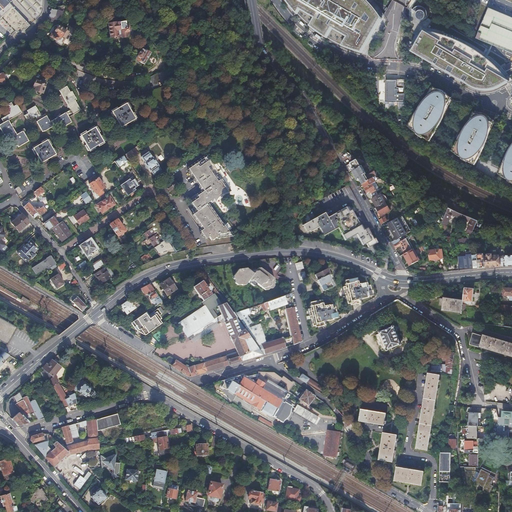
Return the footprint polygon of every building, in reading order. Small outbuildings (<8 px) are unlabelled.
[(0,0),(0,12),(17,31),(19,30),(23,33),(29,29),(32,25),(28,21),(11,2),(13,0),(15,0),(35,20),(40,16),(43,9),(44,0),(43,0),(0,0)] [(382,18),(378,11),(377,10),(374,7),(373,4),(368,0),(286,0),(287,0),(293,8),(299,15),(306,22),(313,28),(321,33),(329,39),(337,43),(346,47),(355,50),(362,52),(382,18)] [(421,20),(424,20),(427,19),(429,18),(430,16),(430,14),(430,11),(430,9),(429,8),(427,6),(426,5),(424,4),(422,4),(420,4),(418,4),(415,6),(414,7),(413,8),(416,11),(416,13),(416,17),(418,19),(421,20)] [(55,10),(50,9),(50,10),(50,12),(49,13),(48,14),(48,15),(51,16),(50,20),(55,22),(56,17),(59,18),(61,12),(55,10)] [(56,28),(50,37),(54,40),(55,42),(59,45),(67,34),(62,31),(63,30),(58,27),(56,28)] [(113,28),(112,29),(112,42),(122,41),(123,44),(129,43),(129,41),(136,41),(136,35),(134,35),(134,34),(132,32),(129,32),(129,28),(119,28),(118,27),(114,27),(113,28)] [(435,33),(424,30),(411,51),(472,87),(476,89),(480,90),(482,90),(486,90),(488,90),(498,87),(506,83),(509,81),(504,75),(499,70),(493,64),(486,57),(478,52),(470,47),(462,42),(453,38),(444,35),(435,33)] [(140,49),(135,60),(144,64),(149,54),(140,49)] [(397,88),(397,80),(386,80),(385,108),(404,109),(405,88),(397,88)] [(37,81),(34,88),(37,88),(36,91),(44,94),(48,84),(47,83),(47,82),(43,81),(42,82),(41,82),(41,83),(37,81)] [(66,87),(59,91),(73,115),(81,110),(74,100),(76,99),(71,92),(70,93),(66,87)] [(407,126),(416,133),(422,137),(429,141),(434,134),(432,133),(436,127),(438,127),(441,122),(439,121),(441,116),(446,107),(445,106),(448,101),(449,101),(451,99),(451,98),(449,96),(436,89),(434,87),(432,90),(432,91),(429,97),(428,96),(425,103),(424,102),(419,111),(417,110),(415,114),(417,115),(413,122),(411,120),(407,126)] [(424,101),(417,110),(419,111),(424,102),(425,103),(428,96),(429,97),(432,91),(432,90),(431,90),(424,101)] [(449,101),(448,101),(445,106),(446,107),(441,116),(439,121),(441,122),(442,117),(445,111),(446,108),(452,99),(451,99),(449,101)] [(4,122),(0,124),(0,128),(5,136),(8,134),(16,147),(17,146),(18,148),(28,143),(23,135),(25,134),(23,130),(18,133),(19,134),(16,135),(8,121),(19,115),(14,106),(12,107),(10,104),(5,107),(9,114),(1,118),(4,122)] [(125,105),(111,113),(120,129),(134,121),(125,105)] [(28,114),(24,117),(27,122),(35,117),(38,122),(36,123),(42,133),(43,132),(44,133),(57,125),(59,128),(70,122),(67,118),(71,116),(68,112),(50,123),(45,114),(41,117),(35,107),(26,111),(28,114)] [(466,162),(467,161),(474,165),(485,144),(486,141),(489,133),(494,122),(493,121),(494,121),(491,119),(492,119),(490,117),(485,114),(482,113),(478,112),(476,111),(475,112),(474,112),(468,123),(465,128),(463,130),(461,133),(452,151),(461,158),(460,159),(466,162)] [(153,134),(163,127),(161,124),(151,131),(153,134)] [(94,129),(80,137),(89,152),(103,144),(94,129)] [(46,141),(32,149),(41,164),(55,156),(46,141)] [(511,144),(511,147),(509,149),(507,152),(500,168),(498,174),(507,180),(507,181),(511,183),(511,144)] [(130,151),(125,155),(128,158),(130,157),(132,159),(138,155),(134,148),(130,151)] [(148,152),(141,157),(145,163),(144,163),(148,170),(149,170),(153,175),(161,170),(157,164),(158,164),(153,157),(152,157),(148,152)] [(126,162),(122,156),(116,160),(112,163),(117,169),(126,162)] [(191,176),(192,176),(194,178),(193,180),(193,181),(193,182),(194,183),(195,184),(197,184),(198,184),(199,186),(198,187),(198,188),(198,189),(198,190),(199,191),(200,192),(202,192),(202,191),(203,191),(203,192),(196,197),(195,195),(187,201),(192,208),(190,209),(193,214),(192,215),(193,216),(192,217),(192,218),(192,219),(193,220),(194,221),(195,221),(196,221),(197,221),(197,222),(197,223),(196,224),(196,226),(197,227),(198,227),(199,228),(200,228),(201,228),(203,229),(200,231),(200,232),(200,233),(200,235),(201,236),(201,237),(203,238),(204,237),(205,239),(208,237),(210,240),(215,237),(216,238),(231,236),(225,228),(224,229),(221,226),(222,225),(222,223),(221,222),(221,221),(219,221),(218,221),(216,219),(217,218),(217,217),(217,216),(217,215),(215,214),(213,213),(213,214),(211,212),(212,210),(212,209),(212,208),(211,207),(211,206),(210,206),(208,206),(207,206),(206,204),(209,202),(210,204),(212,200),(214,203),(215,201),(216,199),(218,198),(220,196),(222,195),(224,194),(227,194),(228,194),(227,193),(231,192),(212,164),(206,157),(196,164),(188,170),(188,171),(187,172),(187,173),(187,174),(188,175),(188,176),(189,176),(191,176)] [(375,178),(377,177),(376,173),(369,177),(363,167),(361,167),(358,161),(347,167),(350,172),(353,171),(358,181),(361,180),(363,184),(375,178)] [(125,177),(127,180),(128,179),(131,177),(135,174),(134,171),(125,177)] [(104,184),(97,174),(91,179),(93,182),(90,185),(97,194),(98,193),(103,189),(101,186),(104,184)] [(127,180),(125,181),(120,185),(122,188),(119,190),(122,195),(125,193),(128,196),(135,191),(134,189),(138,186),(135,183),(139,180),(135,174),(131,177),(133,179),(129,181),(128,179),(127,180)] [(363,190),(377,182),(375,178),(363,184),(364,186),(361,188),(363,190)] [(174,182),(166,187),(169,192),(177,186),(174,182)] [(374,185),(366,189),(368,194),(372,192),(373,194),(377,191),(374,185)] [(43,191),(41,187),(34,192),(37,196),(43,191)] [(103,189),(98,193),(101,197),(106,193),(103,189)] [(90,201),(91,200),(86,192),(80,195),(86,204),(87,203),(90,201)] [(377,207),(385,202),(381,194),(372,199),(377,207)] [(109,196),(96,205),(103,215),(116,206),(109,196)] [(390,212),(385,202),(377,207),(382,216),(390,212)] [(40,217),(46,212),(42,207),(39,210),(38,208),(34,208),(32,209),(28,203),(25,205),(24,204),(22,205),(34,219),(38,215),(40,217)] [(319,227),(322,233),(323,236),(338,227),(345,240),(356,234),(362,245),(366,244),(368,247),(375,244),(366,228),(362,230),(348,206),(327,217),(324,213),(303,225),(305,230),(308,229),(310,232),(319,227)] [(461,218),(463,215),(459,213),(448,208),(444,218),(442,217),(441,218),(443,234),(452,213),(455,214),(455,216),(461,218)] [(74,217),(72,214),(67,218),(73,225),(77,222),(79,225),(89,219),(83,210),(74,217)] [(30,222),(22,214),(11,223),(18,232),(30,222)] [(472,232),(477,221),(463,215),(461,218),(467,221),(468,220),(471,221),(467,230),(472,232)] [(52,216),(44,223),(50,231),(52,229),(58,224),(52,216)] [(397,220),(405,235),(406,235),(411,232),(403,217),(398,220),(397,220)] [(117,220),(109,226),(117,237),(125,231),(117,220)] [(394,241),(391,242),(393,246),(399,243),(400,242),(398,239),(405,235),(397,220),(388,225),(391,229),(388,230),(394,241)] [(147,249),(150,253),(154,250),(164,243),(161,239),(164,237),(160,232),(162,230),(156,221),(145,228),(147,232),(141,236),(145,242),(147,241),(151,246),(147,249)] [(61,222),(58,224),(52,229),(61,241),(70,235),(61,222)] [(0,250),(4,254),(9,249),(1,240),(1,237),(4,237),(5,233),(1,233),(2,228),(0,227),(0,250)] [(127,235),(119,240),(122,244),(129,239),(127,235)] [(91,238),(84,242),(92,254),(90,255),(92,258),(94,258),(99,254),(99,253),(97,250),(98,249),(91,238)] [(405,239),(400,242),(399,243),(393,246),(394,248),(400,245),(404,255),(411,251),(405,239)] [(176,254),(167,241),(164,243),(154,250),(160,259),(167,256),(176,254)] [(92,254),(84,242),(78,246),(89,262),(92,258),(90,255),(92,254)] [(23,248),(18,253),(26,261),(31,256),(33,258),(36,254),(34,252),(36,250),(29,243),(23,248)] [(442,249),(428,251),(428,256),(429,261),(443,259),(442,249)] [(418,261),(413,250),(411,251),(404,255),(401,256),(407,267),(418,261)] [(499,259),(499,256),(490,257),(490,255),(486,256),(486,257),(483,258),(482,255),(472,256),(472,255),(465,256),(466,258),(458,259),(459,266),(458,266),(458,271),(481,269),(500,267),(499,259)] [(51,256),(32,268),(36,274),(47,267),(48,269),(56,264),(51,256)] [(499,259),(500,267),(511,266),(511,256),(505,257),(505,259),(499,259)] [(100,259),(93,264),(95,267),(93,269),(94,271),(103,264),(100,259)] [(85,266),(87,264),(85,261),(76,267),(78,271),(85,266)] [(297,263),(294,264),(297,279),(303,278),(301,265),(297,265),(297,263)] [(111,278),(104,268),(94,274),(101,284),(111,278)] [(249,280),(251,282),(251,284),(254,287),(256,286),(257,284),(265,290),(268,290),(269,289),(272,288),(274,286),(274,283),(275,282),(274,278),(261,268),(257,269),(254,273),(248,268),(238,269),(233,276),(233,278),(234,279),(234,282),(237,284),(240,284),(242,285),(245,285),(249,280)] [(328,283),(331,282),(332,280),(330,276),(328,275),(326,270),(314,276),(322,293),(331,289),(328,283)] [(58,274),(49,280),(56,289),(64,284),(58,274)] [(167,279),(158,285),(166,295),(174,289),(167,279)] [(200,279),(191,286),(197,293),(198,293),(203,300),(211,294),(209,291),(210,290),(210,289),(210,288),(210,287),(209,286),(208,286),(207,285),(206,286),(203,282),(200,279)] [(345,286),(343,286),(344,293),(345,293),(346,304),(351,303),(351,305),(357,304),(357,300),(366,299),(366,298),(370,298),(369,293),(370,292),(369,287),(367,287),(367,283),(358,284),(358,281),(353,282),(353,279),(345,280),(346,283),(344,283),(345,286)] [(144,286),(140,289),(143,295),(145,294),(147,294),(147,295),(148,296),(149,296),(150,296),(151,298),(150,298),(150,299),(150,301),(151,301),(153,299),(156,305),(161,301),(149,283),(144,286)] [(463,298),(462,309),(466,309),(467,303),(465,303),(466,302),(471,303),(471,301),(473,301),(474,288),(465,287),(463,298)] [(511,287),(503,287),(503,295),(508,295),(508,296),(510,296),(510,299),(511,299),(511,287)] [(139,290),(135,292),(140,299),(143,296),(139,290)] [(73,294),(68,299),(81,311),(86,306),(73,294)] [(247,308),(235,312),(238,316),(248,331),(264,355),(282,349),(284,348),(299,342),(290,294),(262,303),(265,311),(283,304),(289,337),(281,340),(281,339),(271,342),(271,340),(263,342),(257,325),(248,328),(247,326),(251,323),(246,316),(246,314),(249,313),(247,308)] [(442,310),(462,312),(462,309),(463,298),(444,296),(444,298),(440,298),(440,304),(443,304),(442,310)] [(129,300),(120,306),(126,315),(135,308),(133,306),(137,303),(134,300),(131,302),(129,300)] [(261,355),(225,302),(217,306),(220,314),(213,319),(203,306),(177,325),(187,338),(192,335),(194,338),(222,318),(229,336),(232,343),(237,354),(193,367),(193,366),(186,368),(169,357),(163,361),(175,369),(189,378),(261,355)] [(309,310),(307,310),(307,317),(309,317),(310,327),(315,326),(315,328),(322,328),(321,324),(329,323),(330,322),(333,321),(333,317),(334,317),(333,310),(330,311),(330,307),(322,308),(322,305),(318,306),(317,303),(310,304),(310,307),(308,307),(309,310)] [(133,322),(131,323),(136,330),(145,335),(162,323),(160,320),(162,318),(159,315),(161,313),(157,308),(149,315),(146,312),(133,322)] [(18,327),(14,325),(0,316),(0,339),(8,344),(18,327)] [(393,326),(379,331),(386,350),(400,344),(393,326)] [(472,338),(470,344),(511,356),(511,343),(511,344),(511,342),(511,341),(510,341),(509,343),(496,339),(496,337),(494,336),(493,338),(475,333),(474,338),(472,338)] [(0,367),(5,363),(10,359),(9,358),(11,357),(5,353),(4,353),(3,352),(0,356),(0,367)] [(433,363),(431,370),(444,372),(453,375),(456,353),(450,352),(449,356),(448,356),(446,365),(433,363)] [(68,407),(65,400),(57,386),(59,385),(55,378),(54,377),(60,368),(52,361),(48,366),(46,364),(43,369),(45,370),(41,373),(45,380),(48,378),(64,408),(66,407),(68,407)] [(417,438),(416,449),(428,451),(439,374),(427,373),(426,383),(424,383),(424,387),(425,387),(422,408),(421,408),(420,412),(421,413),(418,434),(417,434),(416,438),(417,438)] [(302,374),(299,378),(306,383),(309,379),(302,374)] [(235,376),(227,378),(232,381),(229,385),(226,384),(225,384),(222,388),(227,391),(227,390),(252,405),(259,410),(260,409),(262,410),(261,411),(270,416),(271,416),(273,417),(281,404),(288,408),(289,405),(262,389),(265,384),(258,380),(255,385),(253,384),(255,381),(248,377),(244,378),(243,379),(241,379),(241,377),(236,379),(235,376)] [(89,386),(80,379),(72,390),(75,392),(76,391),(86,398),(88,395),(93,399),(97,395),(87,388),(89,386)] [(308,385),(320,393),(323,388),(312,380),(308,385)] [(306,390),(300,399),(308,406),(315,396),(306,390)] [(34,422),(44,419),(35,401),(34,400),(31,402),(30,403),(27,398),(27,397),(25,397),(22,391),(20,393),(22,398),(23,400),(29,412),(29,413),(31,416),(34,422)] [(19,392),(13,397),(18,404),(23,400),(22,398),(20,393),(19,392)] [(73,411),(78,409),(75,394),(70,392),(65,400),(68,407),(72,406),(73,411)] [(23,400),(18,404),(16,405),(24,414),(29,412),(23,400)] [(337,420),(323,402),(316,408),(330,425),(337,420)] [(292,407),(289,405),(288,408),(281,404),(273,417),(283,423),(292,407)] [(292,413),(315,425),(320,417),(297,404),(292,413)] [(361,410),(360,422),(370,423),(370,425),(374,425),(374,424),(384,425),(385,424),(386,424),(387,419),(385,419),(386,413),(361,410)] [(511,410),(504,410),(503,418),(511,418),(511,410)] [(19,413),(11,419),(13,421),(18,427),(29,423),(27,421),(28,419),(25,416),(23,418),(19,413)] [(469,423),(469,427),(478,427),(479,427),(479,418),(481,418),(481,413),(470,413),(469,423)] [(97,419),(98,431),(117,425),(114,414),(97,419)] [(47,447),(45,457),(53,466),(68,453),(70,454),(89,449),(89,450),(100,449),(98,431),(97,419),(88,420),(62,427),(67,443),(68,443),(68,445),(72,444),(72,442),(70,433),(76,431),(75,430),(84,427),(84,426),(87,425),(89,439),(88,440),(88,441),(64,448),(57,442),(53,445),(56,448),(51,451),(47,447)] [(477,439),(478,427),(469,427),(468,427),(467,438),(477,439)] [(168,436),(181,433),(180,428),(164,431),(165,436),(167,436),(168,436)] [(341,432),(327,430),(324,455),(337,457),(341,432)] [(381,448),(380,460),(394,462),(398,434),(384,432),(382,444),(381,443),(380,448),(381,448)] [(30,440),(32,443),(43,439),(42,433),(39,434),(31,437),(30,440)] [(158,437),(157,434),(153,434),(151,436),(144,438),(144,435),(130,438),(130,443),(135,442),(147,440),(149,439),(158,437)] [(163,436),(158,437),(149,439),(149,443),(159,441),(159,445),(158,445),(158,449),(158,452),(159,452),(159,455),(170,454),(172,454),(172,451),(171,451),(170,444),(168,444),(168,440),(167,436),(165,436),(163,436)] [(49,441),(35,445),(42,454),(45,457),(47,447),(49,442),(49,441)] [(479,454),(479,449),(474,449),(474,441),(465,441),(465,453),(479,454)] [(197,445),(197,454),(208,455),(208,445),(197,445)] [(440,482),(451,482),(451,452),(440,452),(440,482)] [(101,455),(102,468),(106,466),(112,470),(111,477),(118,481),(120,462),(116,461),(116,460),(115,459),(116,454),(115,455),(114,454),(106,457),(106,459),(104,459),(103,455),(101,455)] [(348,458),(344,465),(353,470),(357,464),(348,458)] [(9,459),(0,462),(0,464),(5,481),(14,478),(9,459)] [(397,467),(395,481),(406,483),(406,485),(410,485),(411,484),(422,485),(424,471),(397,467)] [(128,469),(126,479),(137,481),(139,470),(128,469)] [(156,470),(154,482),(164,484),(166,471),(156,470)] [(270,479),(269,490),(279,492),(281,481),(270,479)] [(216,497),(219,497),(222,485),(211,483),(208,495),(211,496),(210,499),(215,500),(216,497)] [(93,494),(90,497),(97,505),(107,497),(99,488),(98,489),(96,486),(91,491),(93,494)] [(169,489),(166,488),(164,497),(175,499),(177,487),(169,486),(169,489)] [(40,489),(38,487),(29,501),(33,504),(34,503),(35,501),(36,500),(37,500),(38,499),(40,499),(41,499),(42,500),(44,501),(45,503),(49,499),(45,495),(46,494),(42,488),(40,489)] [(288,487),(285,500),(300,502),(301,497),(298,496),(299,490),(292,489),(292,488),(288,487)] [(188,491),(185,501),(194,503),(197,493),(188,491)] [(265,498),(265,494),(262,494),(263,493),(256,491),(255,493),(251,492),(249,500),(251,500),(251,504),(259,506),(259,503),(261,503),(261,506),(262,506),(263,503),(264,504),(265,498)] [(6,507),(7,511),(17,511),(18,511),(16,507),(13,508),(13,507),(12,507),(11,505),(12,505),(9,495),(0,497),(3,507),(6,507)] [(267,501),(266,510),(275,511),(277,503),(267,501)]
